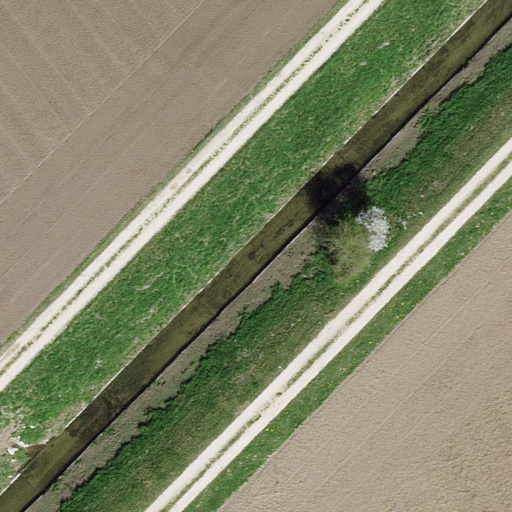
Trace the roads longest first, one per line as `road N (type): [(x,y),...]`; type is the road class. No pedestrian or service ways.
road 1 (track): [(0,369),(364,0)]
road 2 (track): [(511,146),(151,511)]
